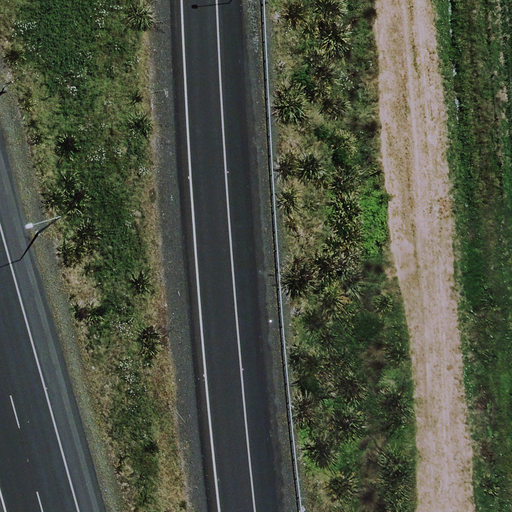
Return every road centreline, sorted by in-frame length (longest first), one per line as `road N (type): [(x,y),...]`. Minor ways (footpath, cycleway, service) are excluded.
road 1 (motorway): [(196,0),(234,511)]
road 2 (motorway): [(0,341),(46,511)]
